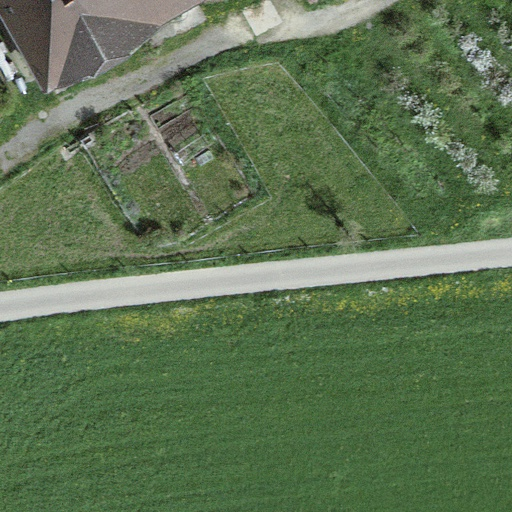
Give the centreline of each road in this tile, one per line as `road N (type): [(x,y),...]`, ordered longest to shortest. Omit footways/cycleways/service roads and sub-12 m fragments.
road 1 (residential): [(0,308),(511,255)]
road 2 (track): [(0,161),(70,112),(230,39),(374,0)]
